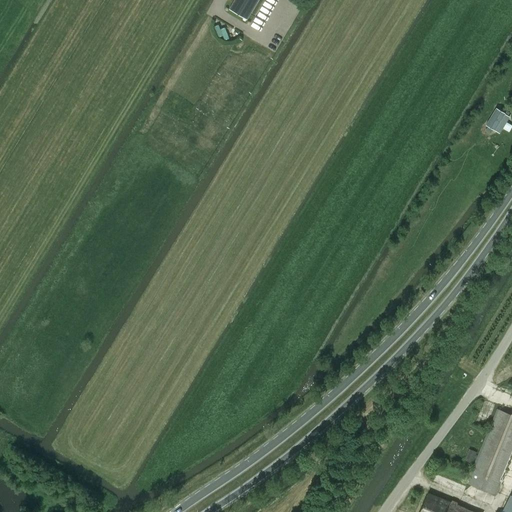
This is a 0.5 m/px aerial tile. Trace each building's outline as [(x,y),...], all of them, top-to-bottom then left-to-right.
[(234,0),(230,9),(247,19),(258,0),(234,0)] [(218,25),(214,26),(218,37),(223,36),(220,29),(218,25)] [(225,27),(220,29),(223,36),(224,40),(229,38),(225,27)] [(505,113),(496,108),(485,125),(495,130),(505,113)] [(496,494),(511,455),(511,415),(497,409),(467,483),(496,494)] [(469,449),(466,456),(474,459),(477,452),(469,449)] [(419,511),(474,511),(428,493),(419,511)] [(511,511),(511,504),(508,503),(503,511),(511,511)]
